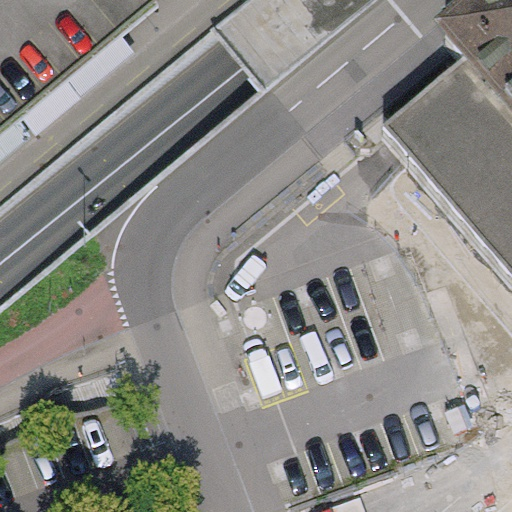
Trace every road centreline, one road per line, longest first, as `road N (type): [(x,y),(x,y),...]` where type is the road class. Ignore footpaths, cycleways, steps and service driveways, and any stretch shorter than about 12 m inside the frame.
road 1 (residential): [(421,0),(159,227),(147,294)]
road 2 (primary): [(0,266),(240,66)]
road 3 (residential): [(224,511),(147,294)]
